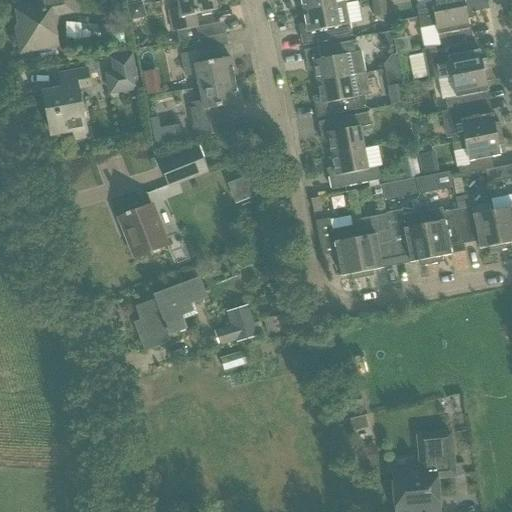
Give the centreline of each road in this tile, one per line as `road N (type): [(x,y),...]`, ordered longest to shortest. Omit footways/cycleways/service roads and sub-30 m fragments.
road 1 (residential): [(511,277),(339,311),(319,308),(307,295),(251,0)]
road 2 (residential): [(106,511),(97,411),(0,160)]
